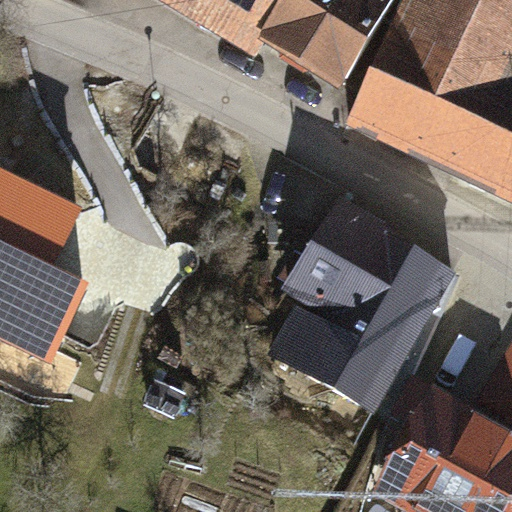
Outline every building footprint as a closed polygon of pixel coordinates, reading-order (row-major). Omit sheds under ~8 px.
[(209,0),(349,83),(396,4),(389,0),(209,0)] [(511,0),(409,0),(352,123),(511,196),(511,0)] [(86,205),(0,166),(0,331),(60,359),(96,280),(59,264),(86,205)] [(299,287),(341,312),(349,298),(418,338),(459,267),(349,202),(299,287)] [(418,338),(349,298),(341,312),(332,328),(310,315),(284,359),(374,412),(418,338)] [(511,350),(481,397),(511,417),(511,350)] [(511,511),(511,439),(413,383),(363,472),(433,511),(511,511)]
